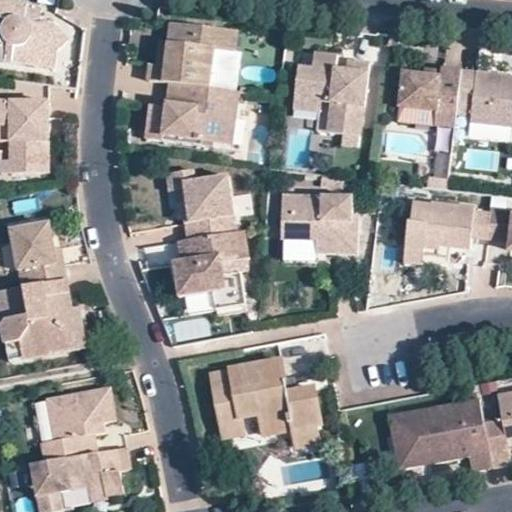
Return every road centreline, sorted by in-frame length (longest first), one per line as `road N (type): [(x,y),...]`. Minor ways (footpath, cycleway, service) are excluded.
road 1 (residential): [(104,0),(85,130),(103,245),(151,362),(186,511)]
road 2 (residential): [(511,17),(369,0)]
road 3 (residential): [(377,343),(511,310)]
road 4 (residential): [(387,511),(511,486)]
